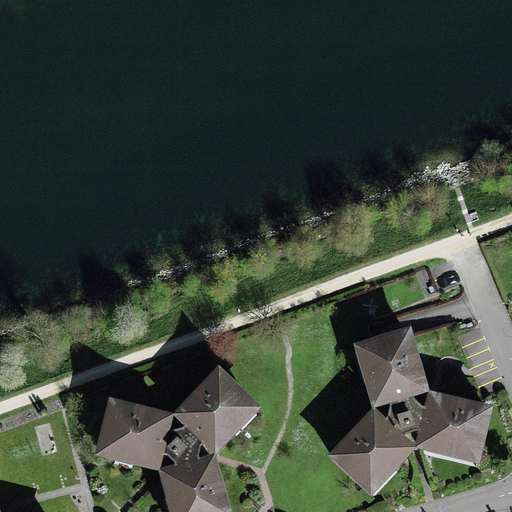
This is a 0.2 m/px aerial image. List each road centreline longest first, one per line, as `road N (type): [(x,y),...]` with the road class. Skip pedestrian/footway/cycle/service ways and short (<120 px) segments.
road 1 (track): [(0,410),(511,223)]
road 2 (residential): [(511,365),(461,243)]
